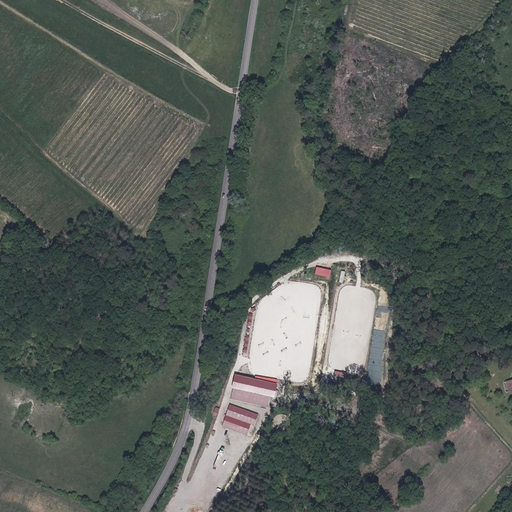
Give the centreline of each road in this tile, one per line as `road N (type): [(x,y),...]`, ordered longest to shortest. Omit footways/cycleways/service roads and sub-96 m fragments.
road 1 (secondary): [(145,511),(178,454),(196,390),(255,0)]
road 2 (track): [(224,91),(154,210),(133,230),(122,260),(98,266),(0,195)]
road 3 (track): [(133,230),(0,108)]
